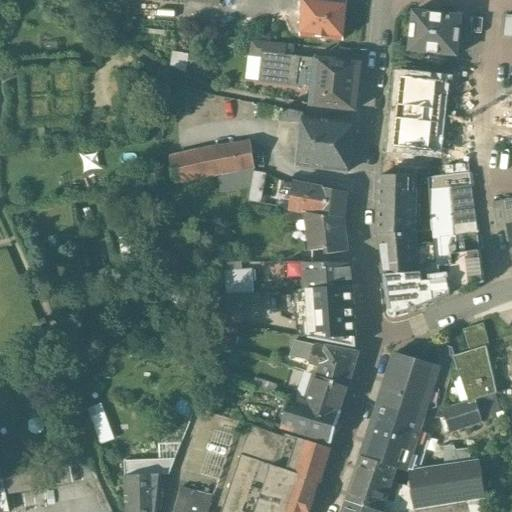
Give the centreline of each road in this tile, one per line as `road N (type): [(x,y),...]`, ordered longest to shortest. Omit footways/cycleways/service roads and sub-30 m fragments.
road 1 (residential): [(504,290),(478,157),(494,0)]
road 2 (residential): [(355,228),(380,0)]
road 3 (residential): [(320,511),(377,333)]
road 4 (residential): [(377,333),(504,290)]
